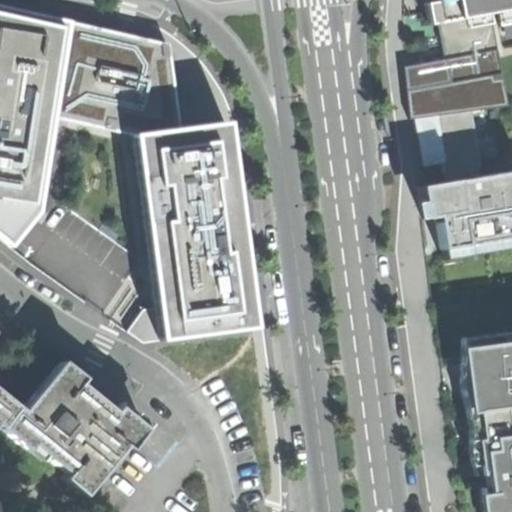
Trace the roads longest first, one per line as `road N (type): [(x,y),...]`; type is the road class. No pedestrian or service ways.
road 1 (tertiary): [(383,511),(325,67)]
road 2 (tertiary): [(278,137),(325,511)]
road 3 (residential): [(223,511),(200,418),(139,367),(0,281)]
road 4 (tertiary): [(169,0),(226,45),(278,137)]
road 5 (tertiary): [(271,0),(283,108),(278,137)]
